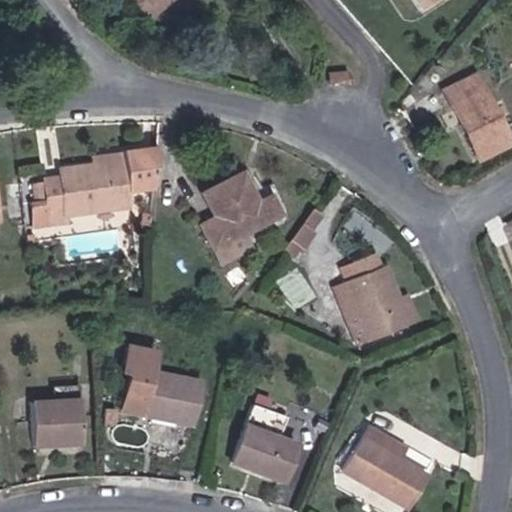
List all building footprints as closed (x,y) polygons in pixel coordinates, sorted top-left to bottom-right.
[(142,0),(154,14),(171,0),(142,0)] [(511,149),(482,79),(451,93),(482,164),(511,151),(511,149)] [(157,187),(154,149),(123,152),(124,161),(95,164),(57,167),(57,177),(41,179),(45,225),(68,223),(67,211),(128,205),(127,190),(157,187)] [(124,161),(123,152),(95,154),(95,164),(124,161)] [(217,246),(243,232),(283,211),(273,191),(258,199),(243,170),(206,189),(218,212),(203,220),(217,246)] [(299,256),(323,214),(309,206),(284,248),(299,256)] [(136,222),(136,231),(155,232),(155,216),(148,216),(148,223),(136,222)] [(252,250),(243,232),(217,246),(226,263),(252,250)] [(380,251),(357,261),(364,276),(348,283),(359,309),(347,314),(360,346),(415,323),(405,298),(391,266),(387,268),(380,251)] [(364,276),(357,261),(342,267),(348,283),(364,276)] [(359,309),(348,283),(336,288),(347,314),(359,309)] [(414,294),(405,298),(415,323),(424,319),(414,294)] [(164,349),(130,341),(122,377),(132,379),(126,405),(197,422),(207,381),(160,370),(164,349)] [(84,401),(35,402),(36,442),(85,441),(84,401)] [(254,407),(234,462),(286,480),(299,445),(281,439),(287,417),(254,407)] [(375,427),(368,438),(399,458),(406,446),(375,427)] [(368,438),(346,472),(402,507),(423,473),(399,458),(368,438)]
